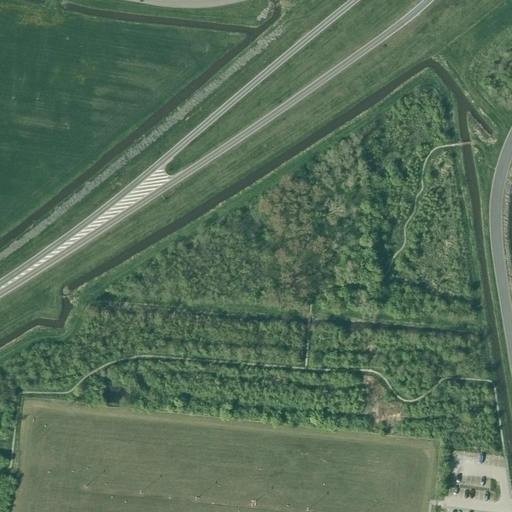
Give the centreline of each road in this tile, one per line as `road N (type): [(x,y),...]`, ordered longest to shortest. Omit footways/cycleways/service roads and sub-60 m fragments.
road 1 (trunk): [(0,292),(222,149),(428,0)]
road 2 (trunk): [(354,0),(93,217),(0,283)]
road 3 (tertiary): [(511,344),(496,230),(496,193),(511,139)]
